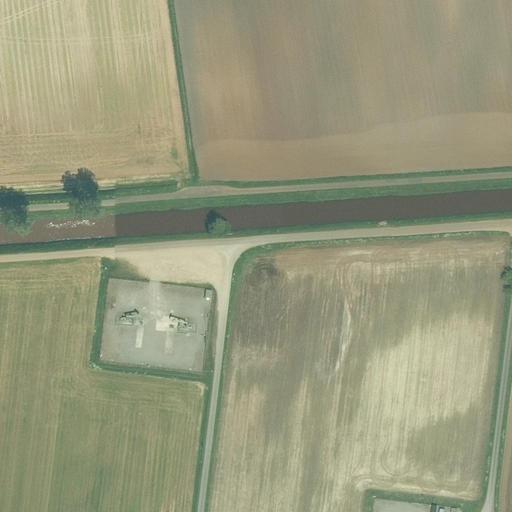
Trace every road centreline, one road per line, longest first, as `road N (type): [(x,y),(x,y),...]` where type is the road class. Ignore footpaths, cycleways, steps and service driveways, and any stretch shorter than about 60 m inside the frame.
road 1 (unclassified): [(511,175),(0,209)]
road 2 (track): [(197,511),(229,243)]
road 3 (track): [(511,317),(492,511)]
